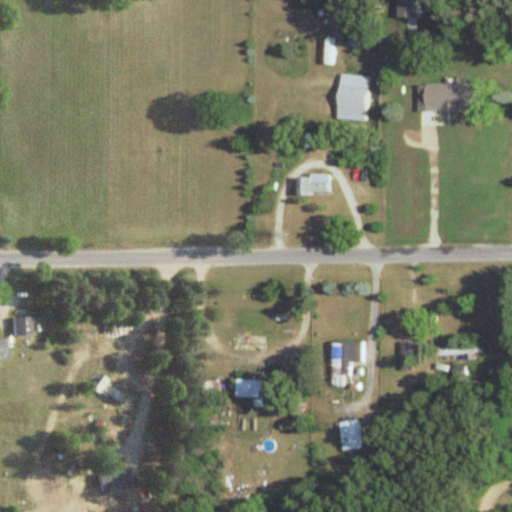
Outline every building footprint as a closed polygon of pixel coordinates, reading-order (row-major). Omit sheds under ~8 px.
[(366,123),(367,77),(340,76),(338,122),(366,123)] [(418,112),(477,112),(477,86),(418,86),(418,112)] [(330,195),(330,176),(299,176),(299,195),(330,195)] [(11,320),(11,337),(29,336),(28,319),(11,320)] [(333,387),(350,387),(350,364),(363,364),(363,343),(333,343),(333,387)] [(401,343),(401,371),(419,371),(419,343),(401,343)] [(458,357),(458,358),(481,358),(481,343),(436,343),(436,357),(458,357)] [(272,381),(236,381),(236,398),(272,398),(272,381)] [(339,424),(344,453),(363,449),(358,421),(339,424)] [(125,492),(125,471),(115,471),(115,462),(101,462),(101,475),(97,475),(97,492),(125,492)]
